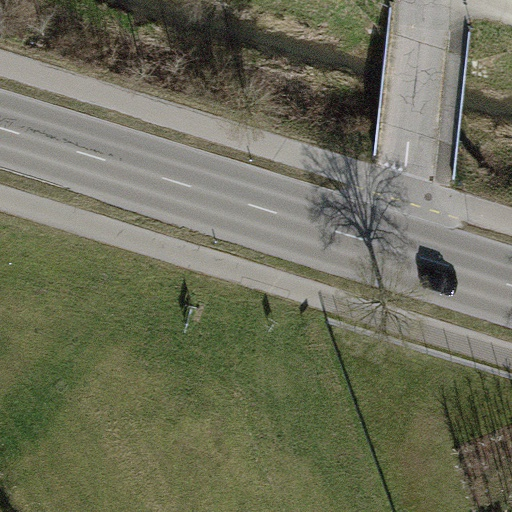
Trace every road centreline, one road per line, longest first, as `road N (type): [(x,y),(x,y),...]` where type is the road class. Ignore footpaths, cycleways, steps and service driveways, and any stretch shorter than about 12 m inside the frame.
road 1 (tertiary): [(0,127),(391,248)]
road 2 (unclassified): [(391,248),(406,190),(426,0)]
road 3 (tertiary): [(391,248),(511,285)]
